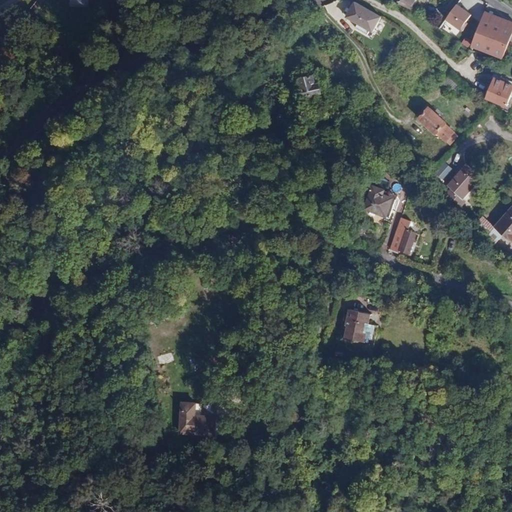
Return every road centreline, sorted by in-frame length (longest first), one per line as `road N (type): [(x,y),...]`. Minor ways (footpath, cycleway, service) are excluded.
road 1 (residential): [(511,309),(260,226),(188,240),(63,288),(0,298)]
road 2 (tertiary): [(0,174),(68,102),(295,0)]
